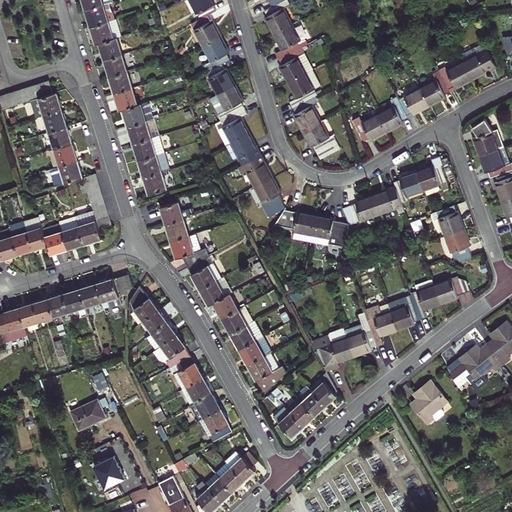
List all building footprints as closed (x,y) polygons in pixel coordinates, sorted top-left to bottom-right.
[(114,1),(113,0),(82,0),(83,1),(86,10),(110,2),(114,1)] [(213,0),(191,0),(198,13),(200,12),(203,18),(207,15),(217,11),(214,5),(215,4),(213,0)] [(290,5),(287,0),(285,0),(274,6),(265,11),(268,17),(266,17),(271,27),(275,34),(292,24),(284,9),(290,5)] [(115,19),(110,2),(86,10),(89,18),(91,26),(115,19)] [(204,46),(221,36),(217,28),(212,20),(211,21),(207,15),(203,18),(194,23),(197,28),(195,29),(204,46)] [(122,36),(117,18),(115,19),(91,26),(94,35),(96,43),(99,43),(118,37),(122,36)] [(278,56),(280,59),(301,47),(308,44),(305,37),(300,40),(292,24),(275,34),(283,49),(276,53),(278,56)] [(208,72),(222,64),(231,59),(228,53),(230,52),(227,47),(221,36),(204,46),(212,61),(205,65),(208,72)] [(102,51),(105,60),(123,54),(118,37),(99,43),(102,51)] [(399,44),(397,38),(390,39),(392,46),(399,44)] [(479,53),(487,48),(485,44),(482,44),(476,47),(479,53)] [(286,75),(289,82),(307,73),(298,57),(304,53),(301,47),(280,59),(283,65),(281,66),(286,75)] [(463,62),(473,79),(488,70),(497,66),(487,48),(479,53),(476,47),(462,55),(465,61),(463,62)] [(307,73),(313,69),(304,53),(298,57),(307,73)] [(123,54),(105,60),(107,68),(110,76),(128,71),(123,54)] [(440,70),(449,89),(455,86),(456,87),(461,85),(473,79),(463,62),(447,70),(446,66),(440,70)] [(218,94),(235,85),(229,73),(227,68),(225,69),(222,64),(208,72),(211,77),(209,78),(218,94)] [(321,85),(313,69),(307,73),(315,89),(321,85)] [(421,88),(430,105),(441,99),(446,96),(445,94),(451,91),(449,89),(440,70),(433,73),(436,79),(421,88)] [(128,71),(110,76),(113,85),(115,93),(133,87),(128,71)] [(315,89),(307,73),(289,82),(298,98),(291,102),(292,105),(294,108),(316,96),(318,95),(315,89)] [(46,96),(54,93),(50,80),(43,83),(46,96)] [(46,96),(43,83),(35,85),(39,98),(46,96)] [(39,98),(35,85),(28,87),(32,100),(39,98)] [(211,98),(222,120),(245,107),(242,102),(244,101),(241,96),(235,85),(218,94),(211,98)] [(32,100),(28,87),(21,89),(25,102),(32,100)] [(133,87),(115,93),(118,102),(120,110),(123,109),(138,104),(133,87)] [(420,110),(430,105),(421,88),(405,96),(405,98),(400,101),(407,115),(413,111),(414,113),(420,110)] [(25,102),(21,89),(14,91),(18,105),(25,102)] [(18,105),(14,91),(7,94),(11,107),(18,105)] [(45,115),(63,109),(60,101),(57,92),(54,93),(46,96),(39,98),(32,100),(37,117),(45,115)] [(11,107),(7,94),(0,95),(0,98),(3,109),(11,107)] [(299,122),(304,131),(321,121),(312,105),(319,102),(316,96),(294,108),(297,114),(295,115),(299,122)] [(409,117),(407,115),(400,101),(397,96),(391,100),(394,105),(378,113),(388,131),(399,125),(404,122),(403,120),(409,117)] [(154,118),(148,101),(138,104),(123,109),(126,118),(129,126),(154,118)] [(243,121),(241,117),(248,114),(245,107),(222,120),(225,126),(224,126),(232,143),(250,133),(243,121)] [(65,118),(63,109),(45,115),(50,132),(68,126),(65,118)] [(388,131),(378,113),(363,122),(360,117),(354,120),(365,141),(370,138),(371,140),(379,136),(388,131)] [(154,118),(129,126),(131,135),(134,143),(160,135),(155,118),(154,118)] [(202,128),(208,126),(205,120),(200,122),(202,128)] [(476,144),(480,155),(499,148),(493,131),(498,129),(495,120),(483,125),(474,128),(473,128),(476,137),(474,137),(476,144)] [(321,121),(304,131),(312,147),(314,146),(317,151),(321,159),(341,149),(334,135),(330,137),(321,121)] [(70,135),(68,126),(50,132),(55,146),(55,149),(73,143),(70,135)] [(255,143),(250,133),(232,143),(228,145),(235,159),(240,156),(244,165),(262,155),(255,143)] [(165,152),(160,135),(134,143),(137,152),(139,160),(165,152)] [(76,152),(73,143),(55,149),(60,166),(78,160),(76,152)] [(511,162),(511,163),(504,146),(499,148),(480,155),(485,168),(486,172),(489,171),(491,177),(496,175),(511,169),(511,162)] [(55,167),(60,166),(55,149),(49,150),(55,167)] [(165,152),(139,160),(142,169),(144,177),(162,172),(171,169),(165,152)] [(256,186),(273,177),(267,165),(262,155),(244,165),(240,167),(243,174),(248,171),(256,186)] [(430,166),(417,171),(424,189),(440,183),(443,189),(450,187),(441,164),(444,163),(442,159),(441,155),(432,158),(434,165),(430,166)] [(81,169),(78,160),(60,166),(55,167),(51,169),(56,186),(84,177),(81,169)] [(498,189),(502,199),(511,195),(511,169),(496,175),(498,181),(496,182),(498,189)] [(424,189),(417,171),(406,175),(400,177),(400,179),(395,181),(396,186),(397,188),(402,203),(408,200),(407,196),(424,189)] [(162,172),(144,177),(147,186),(150,194),(168,189),(162,172)] [(86,185),(99,181),(97,173),(84,177),(85,182),(86,185)] [(280,189),(273,177),(256,186),(265,202),(263,203),(270,216),(287,207),(280,194),(282,193),(280,189)] [(88,192),(101,188),(99,181),(86,185),(88,192)] [(83,193),(88,192),(86,185),(85,182),(80,183),(83,193)] [(90,199),(103,195),(101,188),(88,192),(90,199)] [(402,203),(397,188),(391,191),(390,189),(383,191),(373,195),(380,213),(397,207),(399,214),(406,212),(402,203)] [(93,206),(105,202),(103,195),(90,199),(93,206)] [(380,213),(373,195),(361,199),(356,201),(356,203),(343,208),(349,223),(350,224),(380,213)] [(511,221),(511,195),(502,199),(507,213),(508,217),(510,216),(511,221)] [(164,215),(166,224),(193,215),(191,208),(182,211),(179,201),(161,207),(164,215)] [(95,213),(108,209),(105,202),(93,206),(94,211),(95,213)] [(446,235),(464,228),(460,215),(458,211),(456,211),(454,205),(437,211),(446,235)] [(285,209),(287,207),(270,216),(275,225),(285,209)] [(97,221),(110,217),(108,209),(95,213),(97,221)] [(312,241),(317,215),(308,213),(299,211),(298,212),(285,209),(275,225),(295,229),(294,238),(312,241)] [(95,213),(94,211),(77,216),(85,243),(94,241),(102,238),(99,228),(97,221),(95,213)] [(317,215),(312,241),(329,245),(330,243),(331,235),(339,237),(337,244),(346,246),(350,225),(350,224),(349,223),(334,220),(334,218),(328,217),(317,215)] [(85,243),(77,216),(60,221),(60,223),(63,231),(68,249),(77,246),(85,243)] [(43,228),(40,217),(25,222),(34,249),(41,247),(48,244),(46,236),(43,228)] [(97,221),(99,228),(112,224),(110,217),(97,221)] [(169,232),(172,240),(190,235),(184,218),(166,224),(169,232)] [(34,249),(25,222),(11,226),(11,228),(19,254),(26,251),(34,249)] [(63,231),(60,223),(43,228),(46,236),(63,231)] [(19,254),(11,228),(0,231),(0,243),(5,258),(12,256),(19,254)] [(470,242),(464,228),(446,235),(455,258),(459,257),(461,262),(473,257),(469,246),(471,245),(470,242)] [(63,231),(46,236),(48,244),(51,254),(60,251),(68,249),(63,231)] [(172,240),(177,257),(180,256),(183,256),(189,267),(210,255),(206,248),(202,249),(197,233),(190,236),(190,235),(172,240)] [(337,244),(339,237),(331,235),(330,243),(337,244)] [(201,289),(222,277),(210,255),(189,267),(195,278),(201,289)] [(265,270),(260,261),(255,265),(260,273),(265,270)] [(367,265),(369,271),(375,269),(373,262),(367,265)] [(352,278),(350,271),(344,273),(346,280),(352,278)] [(130,274),(115,278),(106,280),(97,283),(103,301),(105,307),(112,305),(112,306),(122,303),(120,295),(127,293),(128,295),(134,286),(130,274)] [(214,302),(230,293),(233,292),(225,276),(222,277),(201,289),(205,297),(210,305),(214,302)] [(459,277),(458,276),(435,284),(441,303),(453,299),(458,297),(458,295),(471,291),(468,280),(459,277)] [(487,280),(482,278),(479,286),(484,288),(487,280)] [(435,284),(432,279),(411,287),(413,293),(411,294),(412,295),(421,319),(427,317),(424,309),(431,307),(441,303),(435,284)] [(299,286),(296,280),(287,283),(290,290),(299,286)] [(86,306),(103,301),(97,283),(89,286),(81,288),(86,306)] [(150,297),(140,285),(130,300),(130,313),(132,313),(140,324),(144,320),(159,309),(150,297)] [(81,315),(88,313),(86,306),(81,288),(72,291),(64,293),(69,311),(79,308),(81,315)] [(293,301),(302,297),(300,290),(291,294),(293,301)] [(69,311),(64,293),(56,296),(49,298),(54,316),(69,311)] [(223,318),(239,309),(231,293),(214,302),(219,310),(223,318)] [(415,321),(421,319),(412,295),(406,297),(407,298),(389,305),(398,330),(408,326),(415,323),(415,321)] [(40,320),(54,316),(49,298),(42,300),(34,303),(40,320)] [(25,325),(40,320),(34,303),(27,305),(20,307),(25,325)] [(380,305),(365,310),(365,312),(377,345),(384,343),(381,336),(388,333),(398,330),(389,305),(389,303),(380,306),(380,305)] [(254,321),(245,305),(239,309),(223,318),(227,325),(231,333),(254,321)] [(25,325),(20,307),(13,309),(5,311),(5,312),(0,313),(0,323),(1,328),(5,341),(13,338),(11,329),(25,325)] [(153,333),(168,321),(164,315),(159,309),(144,320),(150,328),(153,333)] [(286,322),(290,319),(286,312),(282,314),(286,322)] [(348,337),(355,356),(361,353),(372,349),(371,348),(377,345),(365,312),(359,314),(365,331),(348,337)] [(264,336),(255,320),(254,321),(231,333),(236,341),(240,349),(264,336)] [(168,321),(153,333),(162,345),(177,334),(173,328),(168,321)] [(495,338),(488,344),(504,364),(511,358),(509,355),(511,352),(511,325),(508,321),(498,328),(493,332),(497,336),(495,338)] [(345,359),(355,356),(348,337),(344,327),(338,329),(338,330),(331,333),(329,336),(311,342),(327,370),(340,366),(338,361),(345,359)] [(157,349),(162,345),(153,333),(148,337),(157,349)] [(167,360),(170,367),(191,355),(186,346),(182,340),(177,334),(162,345),(171,357),(167,360)] [(272,351),(264,336),(240,349),(244,356),(249,364),(271,352),(272,351)] [(59,356),(66,354),(62,340),(54,342),(59,356)] [(504,364),(488,344),(481,349),(479,351),(475,346),(466,353),(448,367),(459,387),(469,379),(477,389),(489,380),(484,374),(494,367),(497,370),(504,364)] [(279,367),(271,352),(249,364),(256,378),(264,393),(287,371),(284,365),(279,367)] [(170,367),(183,389),(204,377),(200,369),(195,362),(191,355),(170,367)] [(102,372),(93,376),(99,390),(108,386),(102,372)] [(313,391),(326,405),(332,400),(338,395),(336,392),(338,390),(328,372),(310,388),(313,391)] [(197,402),(213,392),(209,385),(204,377),(183,389),(192,404),(197,402)] [(419,397),(412,403),(429,423),(436,418),(438,420),(445,414),(445,411),(442,407),(449,401),(432,379),(421,388),(418,391),(421,395),(419,397)] [(300,399),(302,402),(313,391),(310,388),(308,386),(298,397),(300,399)] [(278,387),(273,392),(280,399),(285,395),(278,387)] [(321,410),(326,405),(313,391),(302,402),(315,415),(321,410)] [(205,417),(222,408),(217,400),(213,392),(197,402),(205,417)] [(275,401),(278,398),(272,392),(269,395),(275,401)] [(477,398),(470,400),(473,407),(480,405),(477,398)] [(80,429),(106,417),(98,399),(72,411),(80,429)] [(309,421),(315,415),(302,402),(300,399),(289,410),(304,426),(309,421)] [(160,422),(166,418),(160,406),(153,409),(160,422)] [(289,410),(285,406),(274,416),(292,436),(298,431),(304,426),(289,410)] [(228,419),(222,408),(205,417),(200,419),(209,435),(211,434),(215,441),(234,430),(228,419)] [(228,462),(245,480),(253,473),(256,470),(253,466),(259,460),(249,450),(242,456),(237,450),(226,460),(228,462)] [(198,457),(195,452),(184,458),(188,463),(198,457)] [(115,456),(95,466),(106,488),(126,478),(115,456)] [(179,470),(189,465),(188,463),(184,458),(175,463),(179,470)] [(239,485),(245,480),(228,462),(217,472),(233,490),(239,485)] [(229,495),(233,490),(217,472),(206,482),(222,500),(229,495)] [(222,500),(206,482),(203,480),(198,485),(202,490),(196,495),(202,501),(197,506),(200,511),(209,511),(215,507),(222,500)] [(165,496),(173,511),(192,511),(180,488),(165,496)]
